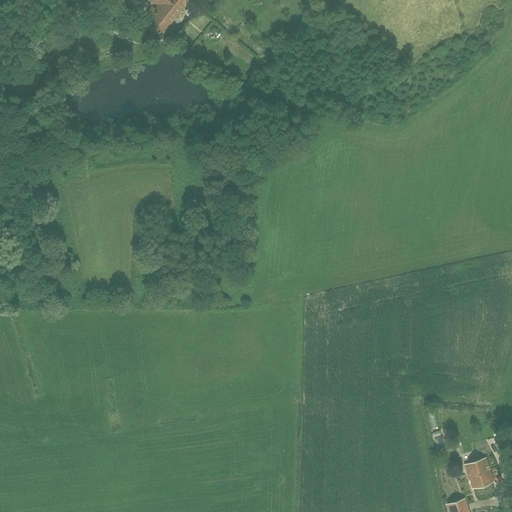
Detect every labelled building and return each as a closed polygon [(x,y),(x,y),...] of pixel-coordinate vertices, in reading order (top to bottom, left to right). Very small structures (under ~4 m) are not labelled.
[(121,0),(133,12),(141,4),(137,0),(121,0)] [(161,37),(189,1),(187,0),(152,0),(159,6),(156,9),(153,6),(142,20),(161,37)] [(212,22),(209,33),(219,37),(222,26),(212,22)] [(452,442),(449,432),(438,435),(439,438),(443,437),(444,444),(452,442)] [(473,488),(493,481),(485,458),(465,464),(473,488)] [(447,504),(449,511),(468,511),(464,498),(447,504)]
